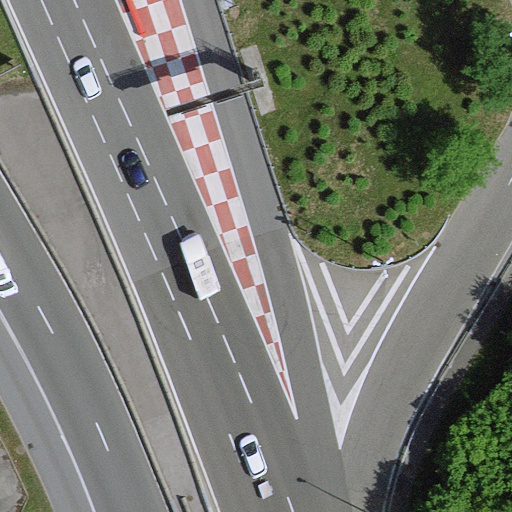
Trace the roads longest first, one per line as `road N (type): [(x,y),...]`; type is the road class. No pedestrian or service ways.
road 1 (motorway): [(276,511),(59,0)]
road 2 (motorway): [(0,271),(59,381),(113,511)]
